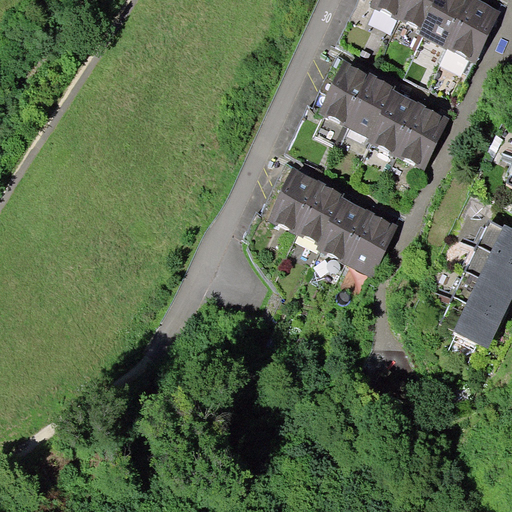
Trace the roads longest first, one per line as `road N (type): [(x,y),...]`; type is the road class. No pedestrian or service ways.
road 1 (residential): [(339,0),(163,345)]
road 2 (track): [(163,345),(0,472)]
